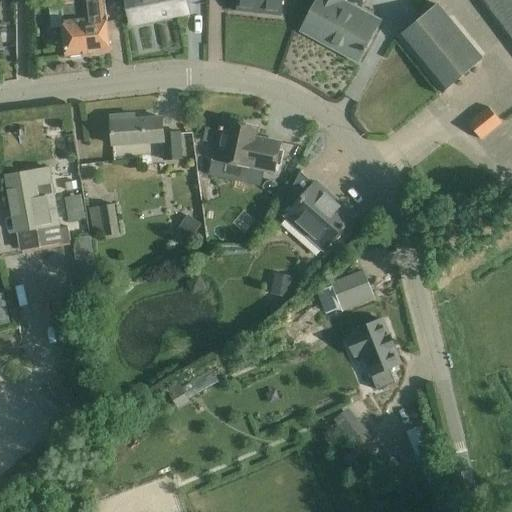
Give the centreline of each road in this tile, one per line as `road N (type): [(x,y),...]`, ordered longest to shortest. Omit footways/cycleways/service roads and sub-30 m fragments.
road 1 (residential): [(0,100),(163,78),(266,87),(355,142),(395,213)]
road 2 (unclassified): [(395,213),(475,511)]
